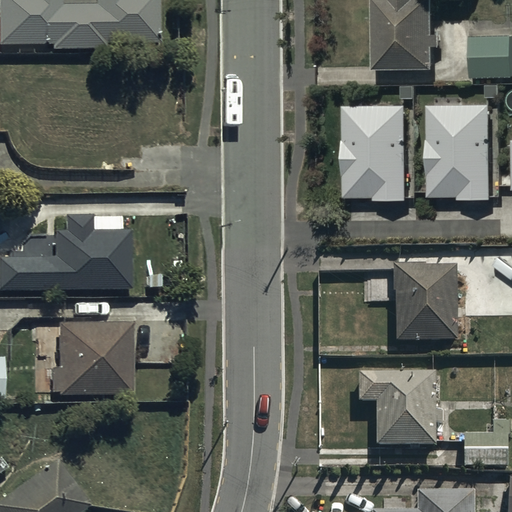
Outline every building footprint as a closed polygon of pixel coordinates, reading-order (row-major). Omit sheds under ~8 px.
[(0,0),(0,51),(52,52),(52,56),(103,56),(103,50),(159,50),(159,0),(93,0),(94,8),(60,8),(60,0),(0,0)] [(419,0),(390,0),(391,2),(376,2),(377,75),(435,74),(434,52),(442,52),(441,40),(434,40),(434,2),(420,2),(419,0)] [(511,40),(472,41),(472,82),(511,81),(511,40)] [(125,96),(33,96),(33,156),(86,156),(86,162),(102,162),(102,155),(137,155),(137,104),(125,104),(125,96)] [(492,110),(431,110),(430,200),(461,200),(461,205),(492,205),(492,110)] [(407,111),(345,111),(345,203),(377,203),(377,206),(408,205),(407,111)] [(51,264),(0,264),(0,297),(130,295),(129,237),(119,237),(119,224),(62,225),(62,252),(51,252),(51,264)] [(459,348),(457,273),(427,274),(427,271),(395,272),(395,301),(398,301),(399,349),(459,348)] [(130,332),(56,331),(58,374),(51,374),(51,400),(129,400),(130,332)] [(437,377),(360,378),(361,406),(378,406),(378,449),(437,449),(437,427),(443,427),(443,414),(437,414),(437,377)] [(510,473),(510,424),(494,424),(494,439),(464,439),(464,472),(510,473)] [(86,511),(52,466),(0,508),(0,511),(86,511)] [(475,511),(476,499),(420,499),(419,511),(475,511)]
